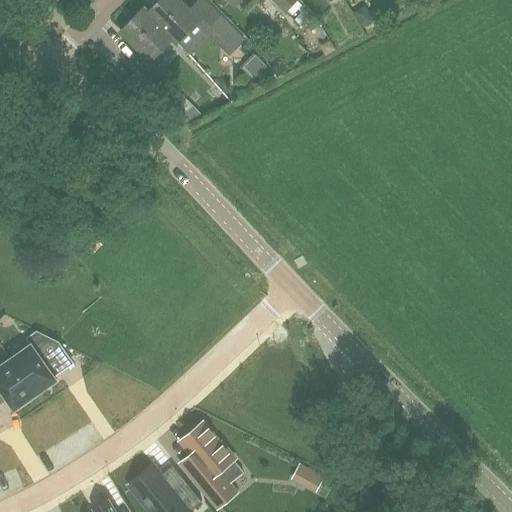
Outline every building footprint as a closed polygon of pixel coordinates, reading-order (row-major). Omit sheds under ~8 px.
[(229,22),(227,24),(203,0),(199,0),(190,10),(179,0),(161,0),(148,13),(172,38),(177,42),(198,21),(214,37),(213,39),(230,56),(246,39),(229,22)] [(297,0),(273,0),(285,12),(297,0)] [(354,13),(363,28),(375,21),(365,5),(354,13)] [(172,38),(148,13),(144,9),(121,32),(141,51),(129,63),(154,88),(167,75),(151,59),(172,38)] [(243,65),(255,78),(268,66),(256,53),(243,65)] [(193,108),(167,82),(157,92),(182,118),(193,108)] [(74,192),(61,205),(71,215),(101,184),(82,166),(65,184),(74,192)] [(42,238),(50,230),(35,216),(27,224),(42,238)] [(31,345),(10,359),(36,395),(57,381),(55,378),(45,363),(64,349),(60,344),(58,342),(53,339),(37,331),(26,339),(31,345)] [(275,341),(257,354),(263,362),(281,349),(275,341)] [(0,389),(8,401),(14,410),(36,395),(10,359),(0,366),(0,389)] [(203,423),(181,441),(192,454),(199,463),(189,472),(218,508),(236,493),(230,485),(219,472),(233,460),(235,459),(222,443),(221,442),(219,443),(203,423)] [(154,467),(129,488),(149,511),(177,511),(184,506),(188,511),(189,511),(190,511),(202,502),(185,482),(174,492),(154,467)] [(313,473),(307,485),(316,490),(323,478),(313,473)] [(92,511),(116,511),(109,499),(92,510),(92,511)]
